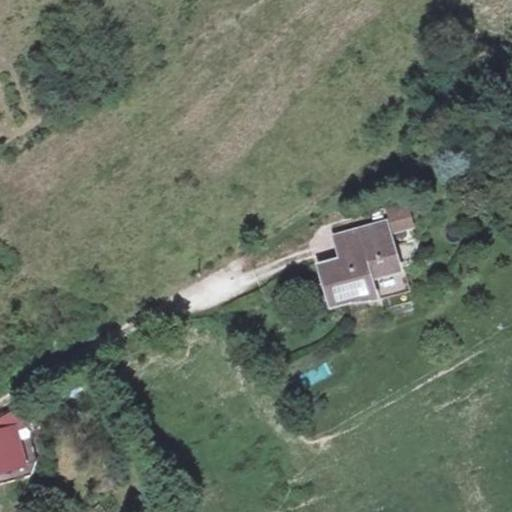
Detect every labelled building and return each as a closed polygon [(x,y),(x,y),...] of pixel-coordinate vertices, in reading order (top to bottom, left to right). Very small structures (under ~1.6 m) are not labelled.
[(389,232),(411,230),(409,206),(387,208),(389,232)] [(374,287),(399,280),(385,233),(333,246),(341,271),(318,277),(329,316),(374,310),(368,289),(374,287)] [(399,280),(374,287),(380,308),(409,300),(403,279),(399,280)] [(326,363),(306,371),(312,384),(332,377),(326,363)] [(0,438),(0,470),(18,464),(8,436),(0,438)]
